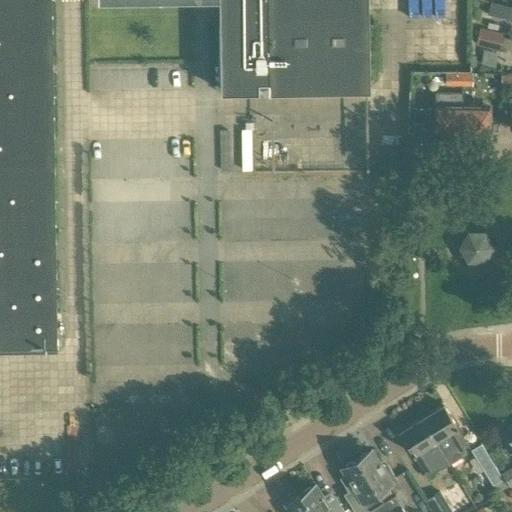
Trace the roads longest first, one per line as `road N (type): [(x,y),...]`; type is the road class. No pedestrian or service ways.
road 1 (unknown): [(62,0),(71,329),(52,353),(0,356)]
road 2 (residential): [(182,511),(426,362),(511,348)]
